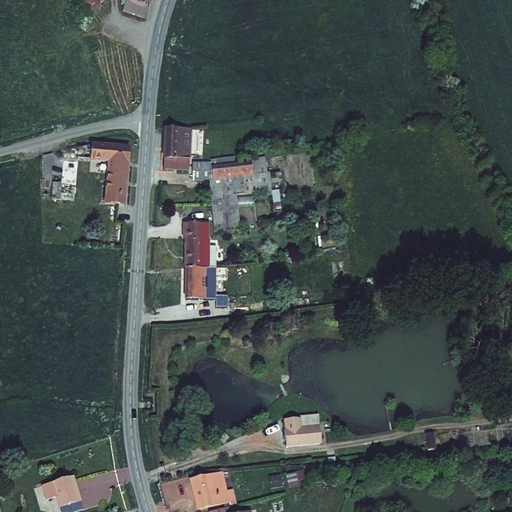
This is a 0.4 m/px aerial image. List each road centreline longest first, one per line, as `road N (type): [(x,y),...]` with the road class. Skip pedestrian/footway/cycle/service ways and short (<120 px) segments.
road 1 (tertiary): [(148,120),(130,389),(131,439),(148,511)]
road 2 (unclassified): [(0,153),(148,120)]
road 3 (tertiary): [(167,0),(148,120)]
